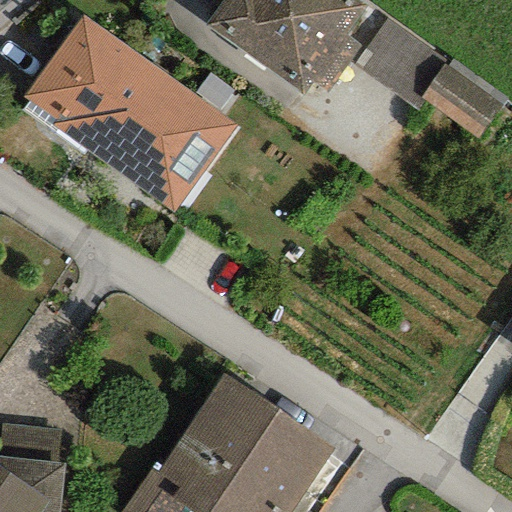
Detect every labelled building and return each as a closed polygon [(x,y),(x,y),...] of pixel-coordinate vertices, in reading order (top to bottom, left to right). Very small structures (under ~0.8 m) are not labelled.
[(364,8),(352,0),(220,0),(202,26),(302,96),(311,83),(325,93),(358,47),(343,36),(364,8)] [(234,125),(80,15),(21,97),(53,120),(49,126),(172,213),(234,125)] [(447,64),(385,19),(351,66),(415,112),(423,102),(417,99),(441,65),(445,68),(447,64)] [(505,100),(450,61),(447,64),(445,68),(441,65),(417,99),(423,102),(475,140),(505,100)] [(288,511),(331,449),(220,375),(158,466),(152,462),(118,511),(177,511),(181,507),(189,511),(288,511)] [(0,423),(0,457),(56,462),(59,429),(0,423)] [(0,457),(0,511),(58,511),(63,464),(56,462),(0,457)]
